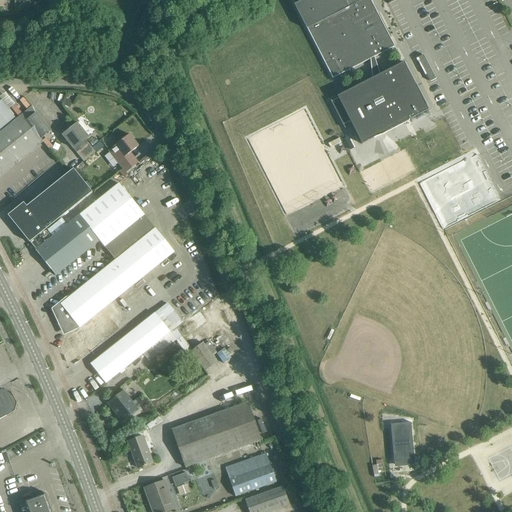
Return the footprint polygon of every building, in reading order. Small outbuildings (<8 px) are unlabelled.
[(16,7),(19,12),(39,2),(37,0),(32,0),(22,5),(20,5),(16,7)] [(370,0),(291,0),(333,79),(370,60),(374,57),(395,47),(370,0)] [(370,60),(371,67),(372,79),(337,97),(338,99),(331,102),(331,100),(330,101),(344,129),(345,129),(344,125),(350,122),(362,145),(405,123),(404,121),(407,119),(408,121),(416,117),(428,110),(403,63),(380,75),(374,57),(370,60)] [(0,177),(42,143),(40,140),(51,132),(31,108),(16,120),(0,99),(0,177)] [(251,134),(293,237),(354,212),(312,109),(251,134)] [(62,136),(72,149),(87,137),(77,125),(62,136)] [(128,135),(113,147),(108,151),(122,168),(124,167),(127,172),(135,166),(127,155),(129,153),(129,154),(138,147),(128,135)] [(44,140),(51,147),(54,144),(48,137),(44,140)] [(94,153),(88,146),(87,145),(76,153),(83,162),(94,153)] [(58,182),(76,206),(92,193),(73,169),(73,170),(68,174),(58,182)] [(76,206),(58,182),(50,188),(68,212),(76,206)] [(90,320),(103,310),(111,321),(121,314),(112,302),(175,253),(120,184),(80,215),(116,261),(72,296),(54,310),(62,325),(73,320),(82,331),(77,335),(90,352),(104,342),(91,325),(92,323),(90,320)] [(68,212),(50,188),(42,194),(60,218),(68,212)] [(60,218),(42,194),(34,201),(52,224),(60,218)] [(52,224),(34,201),(26,207),(45,231),(52,224)] [(26,207),(24,203),(8,216),(29,243),(45,231),(26,207)] [(438,206),(443,219),(451,216),(446,203),(438,206)] [(79,216),(35,251),(55,276),(100,241),(79,216)] [(111,349),(91,365),(106,384),(152,347),(151,346),(169,332),(183,323),(168,304),(155,315),(111,349)] [(169,332),(151,346),(152,347),(157,354),(175,340),(169,332)] [(217,363),(204,346),(203,343),(196,348),(191,352),(205,372),(216,364),(217,363)] [(124,388),(128,392),(134,385),(129,382),(124,388)] [(0,419),(14,413),(16,405),(10,394),(2,391),(0,392),(0,419)] [(107,403),(122,422),(131,416),(133,419),(145,409),(137,399),(132,403),(123,391),(107,403)] [(225,405),(246,399),(243,392),(223,397),(225,405)] [(172,431),(185,469),(261,441),(247,404),(172,431)] [(411,423),(391,425),(394,463),(395,463),(395,465),(414,463),(414,461),(411,423)] [(128,443),(137,469),(153,463),(143,437),(128,443)] [(226,468),(236,497),(276,483),(266,454),(226,468)] [(375,475),(386,473),(384,461),(374,462),(375,475)] [(181,496),(195,490),(188,473),(175,478),(181,496)] [(169,511),(173,511),(169,501),(171,500),(165,482),(145,489),(151,507),(153,506),(155,511),(169,511)] [(245,501),(248,511),(268,511),(289,505),(283,487),(245,501)] [(51,511),(45,493),(23,501),(26,511),(51,511)]
